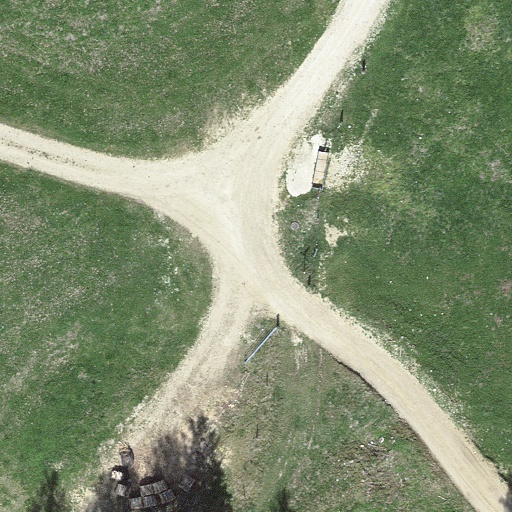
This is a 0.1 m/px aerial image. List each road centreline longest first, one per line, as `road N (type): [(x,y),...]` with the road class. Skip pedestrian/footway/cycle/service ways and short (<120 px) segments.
road 1 (track): [(262,283),(153,437),(82,511)]
road 2 (track): [(497,511),(393,371),(327,321),(295,310)]
road 3 (track): [(372,0),(321,80),(274,123),(230,192)]
road 4 (track): [(230,192),(0,141)]
road 5 (track): [(295,310),(254,276),(230,192)]
